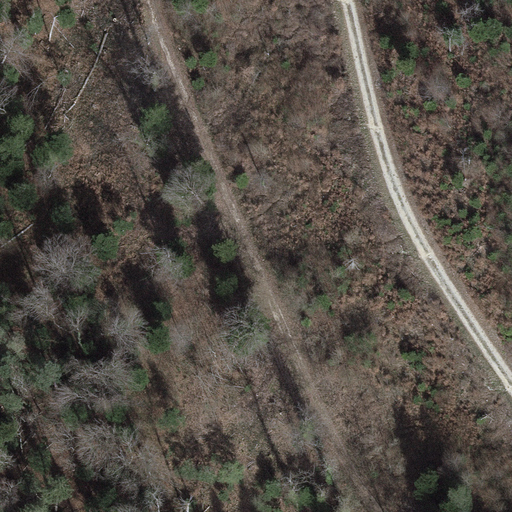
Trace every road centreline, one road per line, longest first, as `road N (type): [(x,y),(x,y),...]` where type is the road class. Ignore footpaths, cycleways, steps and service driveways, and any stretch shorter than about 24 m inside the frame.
road 1 (track): [(384,511),(361,487),(146,0)]
road 2 (track): [(342,0),(403,212),(511,368)]
